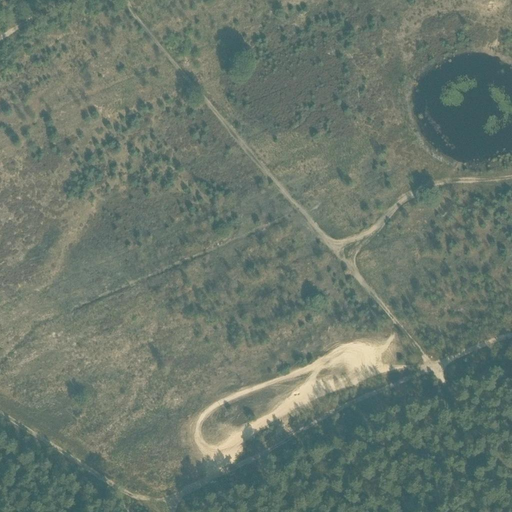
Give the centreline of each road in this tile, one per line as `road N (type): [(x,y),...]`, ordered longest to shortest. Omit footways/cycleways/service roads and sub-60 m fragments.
road 1 (track): [(130,0),(432,369)]
road 2 (track): [(159,511),(153,506),(432,369)]
road 3 (track): [(511,178),(428,186),(339,257)]
road 4 (track): [(153,506),(0,411)]
